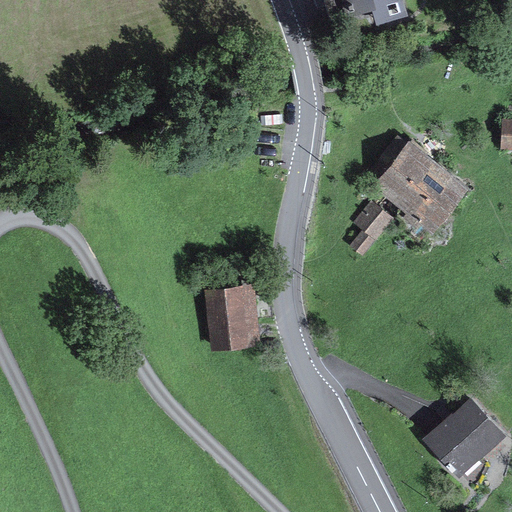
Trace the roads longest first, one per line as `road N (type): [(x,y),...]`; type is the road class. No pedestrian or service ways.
road 1 (tertiary): [(281,0),(308,107),(283,249),(284,309),(296,352),(380,511)]
road 2 (unclassified): [(0,222),(21,214),(49,219),(77,242),(152,383),(279,511)]
road 3 (unclassified): [(71,511),(0,345)]
